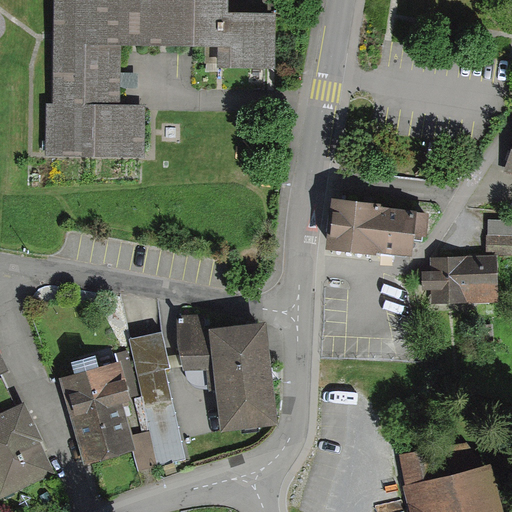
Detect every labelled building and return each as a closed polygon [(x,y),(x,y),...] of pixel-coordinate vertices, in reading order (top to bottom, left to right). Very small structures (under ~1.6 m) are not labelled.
[(47,158),(145,159),(146,108),(121,108),(121,90),(121,75),(122,52),(217,53),(217,73),(276,74),(276,24),(226,23),(225,0),(57,0),(56,109),(47,109),(47,158)] [(225,0),(226,23),(276,24),(276,19),(230,19),(229,0),(225,0)] [(139,75),(121,75),(121,90),(138,91),(139,75)] [(331,204),(326,254),(376,260),(376,256),(410,259),(413,238),(427,240),(429,217),(381,212),(381,209),(331,204)] [(511,222),(488,221),(488,236),(511,236),(511,222)] [(511,238),(486,238),(486,256),(511,256),(511,238)] [(431,294),(431,307),(499,305),(497,258),(431,260),(431,275),(422,275),(422,294),(431,294)] [(221,422),(280,415),(266,311),(211,318),(211,311),(177,311),(183,364),(185,364),(207,362),(209,381),(210,385),(218,383),(221,422)] [(480,344),(494,343),(493,327),(480,327),(480,344)] [(152,429),(160,464),(186,458),(166,366),(170,365),(162,328),(131,335),(152,429)] [(481,354),(495,354),(494,343),(480,344),(481,354)] [(0,367),(9,363),(0,344),(0,367)] [(75,367),(100,359),(96,345),(71,353),(75,367)] [(59,371),(84,458),(133,445),(136,444),(133,432),(124,397),(139,393),(128,347),(121,349),(122,353),(100,359),(75,367),(59,371)] [(207,362),(185,364),(186,367),(187,371),(188,374),(191,376),(193,379),(196,380),(200,381),(204,381),(209,381),(207,362)] [(0,404),(14,398),(3,376),(0,377),(0,404)] [(0,494),(56,467),(41,435),(44,434),(26,396),(0,408),(0,494)] [(133,445),(139,469),(160,464),(152,429),(133,432),(136,444),(133,445)] [(411,511),(502,511),(498,490),(501,489),(497,470),(492,471),(457,446),(403,459),(411,490),(407,491),(411,511)]
